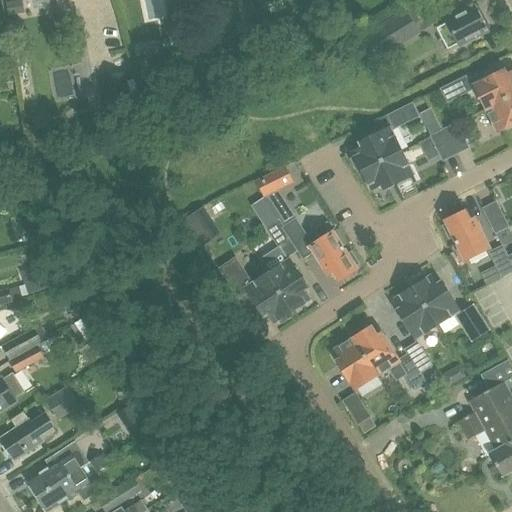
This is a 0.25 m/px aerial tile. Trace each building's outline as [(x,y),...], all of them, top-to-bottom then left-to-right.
[(18,1),(6,3),(8,16),(21,13),(18,1)] [(440,41),(445,52),(457,45),(458,46),(461,44),(462,47),(472,41),(471,39),(488,30),(486,28),(489,27),(483,16),(481,18),(475,7),(446,23),(436,28),(442,40),(440,41)] [(365,36),(378,58),(419,33),(406,11),(365,36)] [(306,25),(275,33),(281,55),(311,46),(306,25)] [(134,44),(136,58),(160,54),(158,41),(134,44)] [(126,73),(99,78),(104,107),(110,106),(113,119),(139,106),(132,81),(128,82),(126,73)] [(476,89),(486,109),(511,95),(511,76),(507,79),(505,74),(476,89)] [(464,78),(440,90),(446,103),(470,91),(464,78)] [(85,106),(81,89),(70,92),(74,109),(85,106)] [(511,95),(486,109),(497,132),(511,124),(511,95)] [(419,117),(413,104),(388,116),(394,129),(419,117)] [(427,128),(431,137),(443,130),(439,122),(427,128)] [(456,124),(443,130),(455,154),(468,148),(456,124)] [(443,130),(431,137),(443,161),(455,154),(443,130)] [(361,168),(362,171),(401,151),(392,133),(353,153),(356,158),(352,160),(357,170),(361,168)] [(401,151),(362,171),(371,189),(381,184),(383,189),(412,174),(401,151)] [(257,181),(264,197),(292,183),(284,168),(257,181)] [(483,209),(495,233),(507,227),(495,203),(483,209)] [(199,235),(215,225),(203,207),(185,219),(187,221),(197,237),(199,235)] [(444,227),(449,237),(452,235),(465,260),(488,249),(474,219),(469,222),(464,212),(446,221),(448,225),(444,227)] [(283,228),(297,250),(303,259),(314,252),(328,274),(333,272),(338,280),(356,269),(354,266),(357,264),(351,254),(348,256),(327,223),(306,236),(296,220),(283,228)] [(267,228),(286,258),(297,250),(283,228),(279,221),(267,228)] [(502,245),(489,252),(501,277),(511,271),(511,266),(507,257),(502,245)] [(291,311),(268,274),(252,284),(235,258),(220,268),(239,298),(249,292),(264,316),(268,313),(274,322),(279,319),(281,322),(291,316),(289,312),(291,311)] [(289,261),(268,274),(291,311),(308,300),(303,291),(307,288),(289,261)] [(42,267),(23,274),(26,285),(29,293),(49,287),(42,267)] [(416,286),(413,288),(437,324),(458,311),(441,283),(436,286),(430,277),(425,280),(423,277),(414,283),(416,286)] [(26,285),(19,287),(21,295),(29,293),(26,285)] [(19,287),(8,290),(11,300),(20,298),(21,295),(19,287)] [(62,288),(53,291),(59,302),(68,298),(62,288)] [(437,324),(413,288),(396,299),(402,308),(398,311),(415,338),(437,324)] [(8,290),(0,291),(0,304),(11,302),(11,300),(8,290)] [(93,335),(82,319),(75,324),(85,340),(93,335)] [(356,337),(354,339),(377,375),(389,368),(396,380),(404,375),(413,390),(425,382),(420,374),(408,355),(396,362),(379,335),(375,338),(369,329),(365,331),(364,328),(354,334),(356,337)] [(36,330),(3,347),(10,359),(28,350),(42,343),(36,330)] [(38,347),(43,355),(60,345),(55,337),(38,347)] [(336,349),(342,358),(338,361),(355,389),(377,375),(354,339),(336,349)] [(418,341),(405,349),(408,355),(420,374),(433,366),(418,341)] [(8,362),(16,374),(44,358),(43,355),(38,347),(37,345),(8,362)] [(501,368),(508,381),(511,378),(511,366),(510,363),(501,368)] [(0,379),(0,411),(16,402),(14,399),(24,393),(12,374),(2,381),(1,379),(0,379)] [(511,397),(504,382),(469,402),(475,413),(458,422),(467,440),(484,430),(495,451),(489,454),(502,477),(511,470),(511,397)] [(67,387),(45,400),(57,418),(78,405),(67,387)] [(343,401),(358,424),(370,417),(355,394),(343,401)] [(123,423),(142,410),(136,401),(116,413),(123,423)] [(17,429),(0,440),(14,460),(42,442),(38,435),(53,426),(45,413),(30,423),(24,414),(12,421),(17,429)] [(99,456),(89,463),(96,472),(107,465),(105,462),(104,463),(99,456)] [(172,456),(157,465),(163,474),(177,465),(176,463),(172,456)] [(28,481),(37,496),(79,469),(72,457),(61,464),(59,461),(28,481)] [(79,469),(37,496),(47,510),(78,490),(77,488),(88,481),(79,469)] [(127,485),(99,503),(104,511),(109,511),(116,508),(141,491),(134,480),(127,485)] [(205,511),(208,510),(196,493),(181,503),(187,511),(205,511)] [(139,511),(145,509),(139,500),(132,505),(124,511),(122,508),(115,511),(139,511)]
